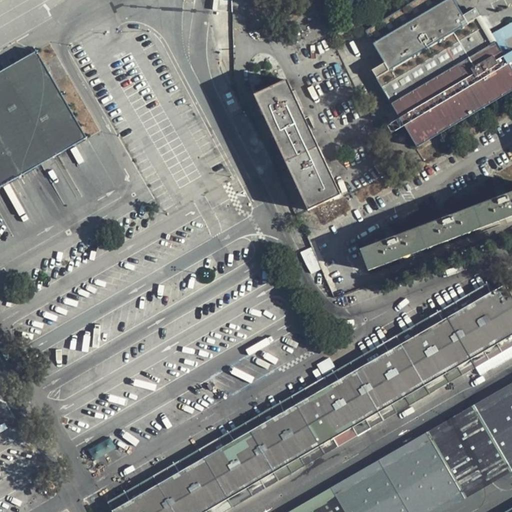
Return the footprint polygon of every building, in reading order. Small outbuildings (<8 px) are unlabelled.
[(452,0),(447,0),(373,42),(384,63),(372,70),(398,116),(403,125),(415,146),(511,87),(511,69),(508,63),(491,33),(475,5),(460,13),(452,0)] [(316,14),(314,11),(311,6),(293,16),(295,20),(297,23),(316,14)] [(511,21),(511,22),(491,33),(508,63),(511,60),(511,50),(510,51),(505,40),(511,35),(511,21)] [(284,30),(282,26),(280,23),(261,33),(262,35),(265,40),(284,30)] [(0,185),(80,139),(30,54),(0,71),(0,185)] [(338,191),(286,81),(257,96),(307,206),(338,191)] [(392,131),(403,125),(398,116),(387,123),(392,131)] [(511,191),(360,246),(367,268),(511,215),(511,191)] [(209,511),(511,334),(511,298),(504,285),(116,511),(209,511)] [(331,357),(318,363),(324,375),(337,369),(331,357)] [(511,384),(288,511),(442,511),(511,472),(511,384)]
